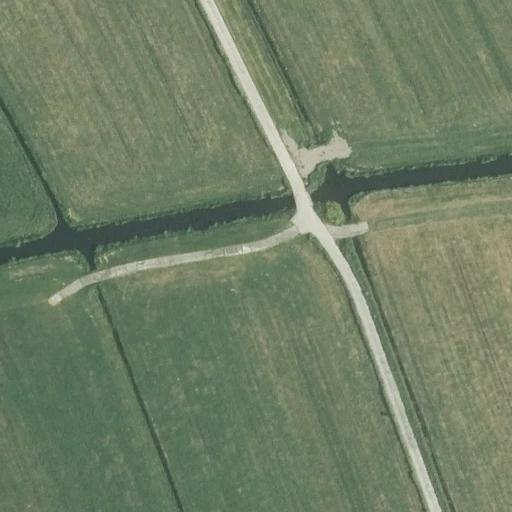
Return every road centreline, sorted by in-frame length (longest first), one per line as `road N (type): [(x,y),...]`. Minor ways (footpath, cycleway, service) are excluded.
road 1 (track): [(440,511),(385,356),(342,264),(305,216),(206,0)]
road 2 (track): [(53,300),(80,283),(176,258),(253,250),(310,223)]
road 3 (track): [(511,207),(318,232)]
